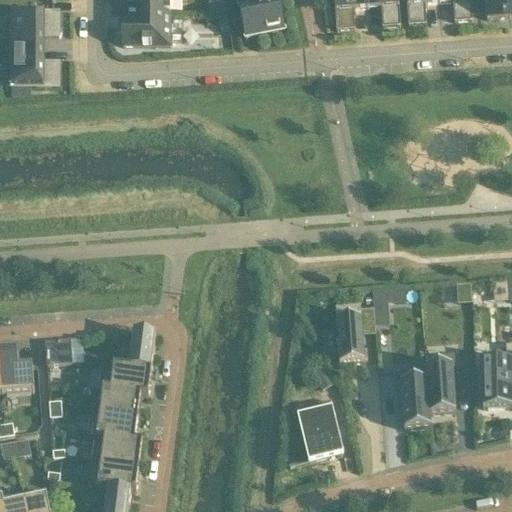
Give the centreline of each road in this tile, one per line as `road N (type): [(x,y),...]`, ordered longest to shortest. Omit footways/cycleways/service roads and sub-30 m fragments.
road 1 (residential): [(94,0),(96,67),(109,75),(511,48)]
road 2 (residential): [(0,333),(172,321),(181,347),(157,511)]
road 3 (residential): [(511,461),(301,511)]
